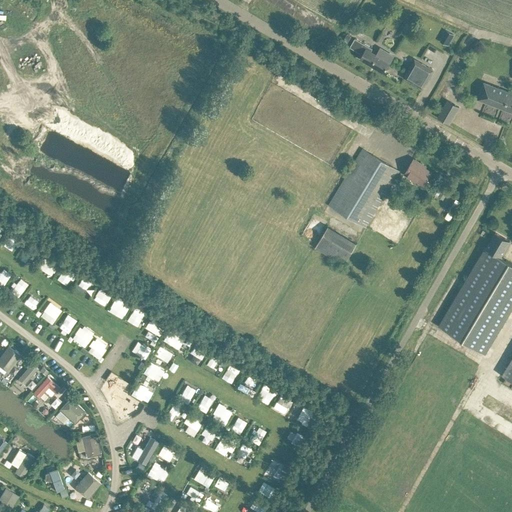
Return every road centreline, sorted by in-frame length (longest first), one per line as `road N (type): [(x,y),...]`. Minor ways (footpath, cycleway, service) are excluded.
road 1 (unclassified): [(307,511),(501,165)]
road 2 (unclassified): [(501,165),(217,0)]
